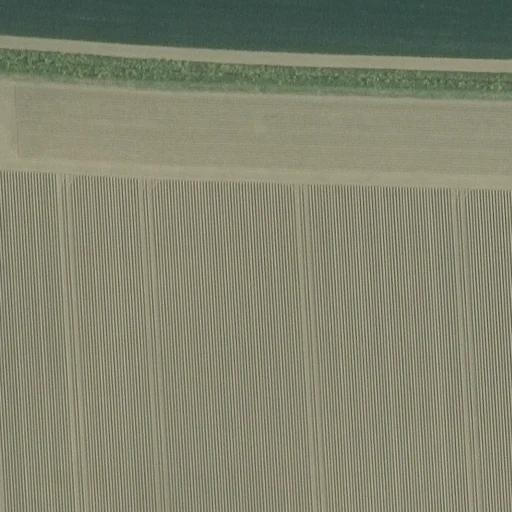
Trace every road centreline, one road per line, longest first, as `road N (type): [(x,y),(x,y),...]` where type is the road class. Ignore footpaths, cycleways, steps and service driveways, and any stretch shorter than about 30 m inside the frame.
road 1 (track): [(511,69),(0,44)]
road 2 (track): [(0,77),(511,98)]
